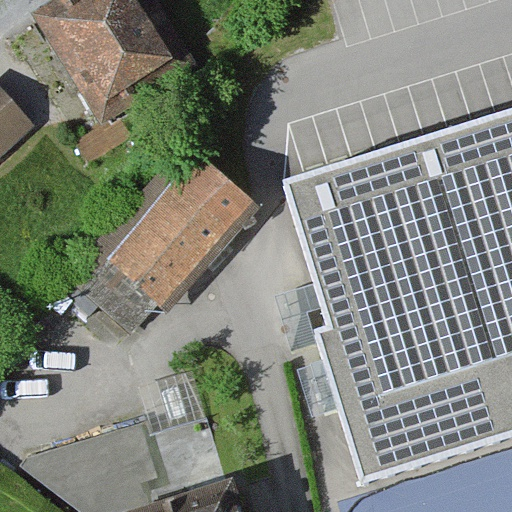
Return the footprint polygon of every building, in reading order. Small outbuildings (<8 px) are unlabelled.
[(69,64),(109,121),(207,52),(170,0),(77,0),(41,25),(69,64)] [(374,0),(335,0),(347,34),(382,23),(374,0)] [(0,89),(0,161),(36,132),(1,88),(0,89)] [(511,119),(291,188),(335,331),(319,336),(363,477),(511,430),(511,119)] [(262,208),(199,149),(64,295),(128,353),(262,208)] [(186,511),(260,511),(255,493),(186,511)]
